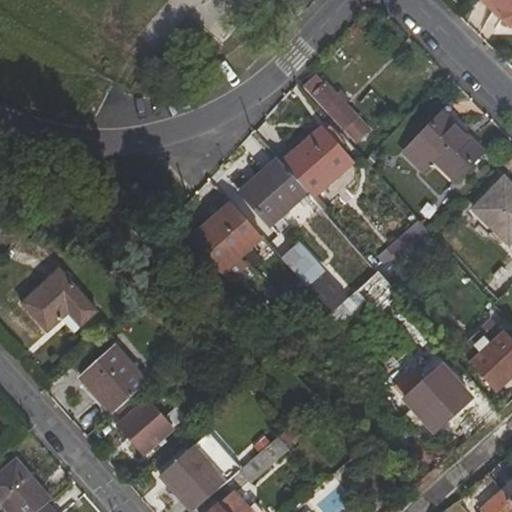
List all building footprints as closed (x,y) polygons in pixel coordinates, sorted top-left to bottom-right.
[(511,0),(489,0),(500,10),(499,17),(508,26),(511,25),(511,0)] [(421,85),(429,94),(445,77),(436,68),(421,85)] [(303,87),(361,151),(374,137),(316,74),(303,87)] [(430,164),(451,184),(480,153),(439,115),(402,155),(421,174),(430,164)] [(350,165),(319,129),(279,164),(305,195),(310,200),(350,165)] [(268,228),(305,195),(279,164),(275,160),(249,183),(253,187),(241,198),(268,228)] [(474,212),(507,244),(511,239),(511,190),(502,181),(474,212)] [(249,183),(237,193),(241,198),(253,187),(249,183)] [(239,258),(260,240),(228,205),(207,224),(210,226),(192,242),(227,282),(245,267),(239,258)] [(416,222),(382,252),(390,262),(402,251),(420,235),(424,232),(416,222)] [(406,256),(425,240),(420,235),(402,251),(406,256)] [(409,305),(418,295),(389,266),(379,276),(409,305)] [(57,323),(69,335),(95,313),(58,272),(20,304),(45,333),(57,323)] [(322,274),(304,290),(327,316),(345,300),(322,274)] [(365,304),(375,315),(395,298),(375,275),(345,300),(327,316),(338,329),(365,304)] [(495,391),(511,373),(511,344),(489,320),(462,344),(470,353),(464,359),(495,391)] [(113,348),(79,379),(110,417),(147,385),(113,348)] [(440,369),(402,401),(431,434),(466,399),(440,369)] [(405,398),(421,382),(413,374),(397,389),(405,398)] [(235,406),(246,395),(240,388),(228,398),(235,406)] [(174,408),(160,421),(145,403),(117,427),(141,455),(183,419),(174,408)] [(285,448),(300,435),(287,429),(276,438),(285,448)] [(205,436),(158,477),(188,511),(191,511),(237,473),(205,436)] [(285,448),(276,438),(237,473),(250,486),(288,452),(285,448)] [(0,504),(6,511),(38,511),(45,507),(48,504),(14,464),(0,475),(0,504)] [(511,482),(499,494),(511,508),(511,482)] [(479,511),(511,511),(511,508),(499,494),(479,511)]
